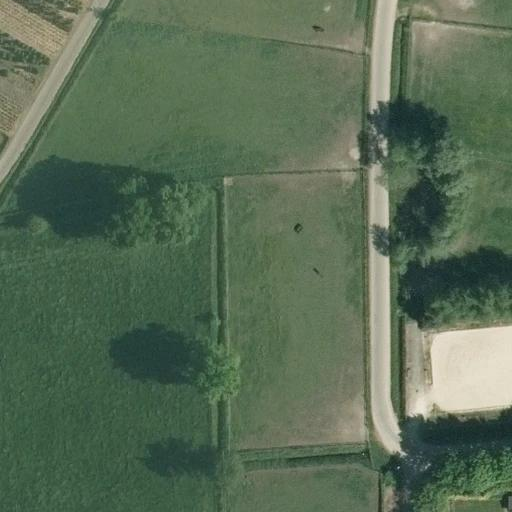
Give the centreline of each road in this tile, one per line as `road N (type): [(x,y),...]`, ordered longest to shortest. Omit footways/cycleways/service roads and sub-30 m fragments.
road 1 (unclassified): [(511,447),(417,453),(399,447),(383,426),(378,140),(385,0)]
road 2 (unclassified): [(0,171),(103,0)]
